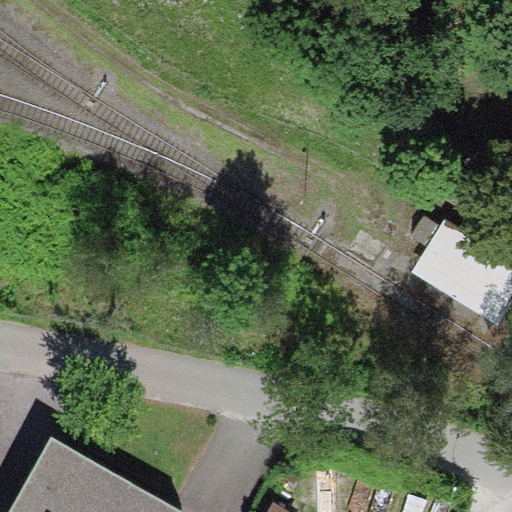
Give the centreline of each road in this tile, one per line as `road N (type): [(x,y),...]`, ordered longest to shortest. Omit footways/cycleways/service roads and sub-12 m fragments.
road 1 (residential): [(511,469),(387,425),(0,345)]
road 2 (unknown): [(0,471),(65,359)]
